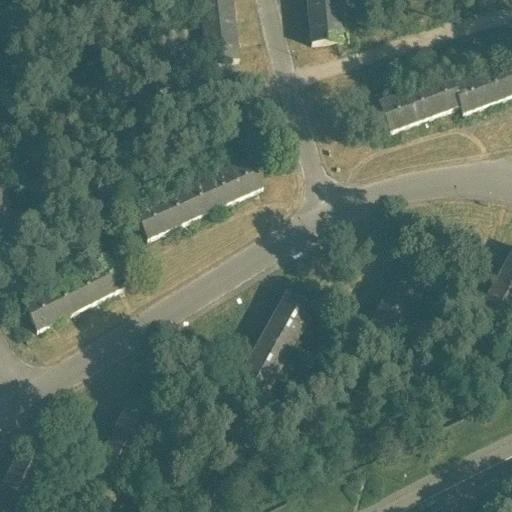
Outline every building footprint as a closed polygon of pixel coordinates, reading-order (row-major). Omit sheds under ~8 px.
[(198,0),(206,69),(229,66),(238,65),(230,0),(198,0)] [(306,0),(311,49),(331,47),(343,46),(338,0),(306,0)] [(511,66),(452,89),(449,82),(378,108),(389,138),(459,112),(462,120),(511,101),(511,66)] [(0,152),(0,225),(11,224),(0,152)] [(249,164),(133,216),(141,233),(147,245),(262,193),(249,164)] [(511,255),(477,317),(505,333),(511,319),(511,255)] [(113,262),(22,308),(36,337),(127,291),(117,271),(113,262)] [(400,273),(363,340),(391,356),(428,289),(400,273)] [(286,297),(237,385),(264,401),(314,312),(286,297)] [(129,403),(84,494),(113,508),(158,417),(129,403)] [(16,461),(0,492),(0,511),(26,511),(45,475),(16,461)]
